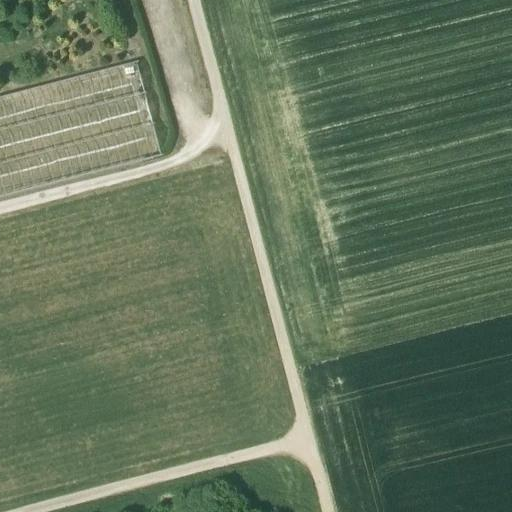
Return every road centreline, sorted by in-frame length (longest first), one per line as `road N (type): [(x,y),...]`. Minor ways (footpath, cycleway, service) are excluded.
road 1 (track): [(309,445),(194,0)]
road 2 (track): [(47,511),(309,445)]
